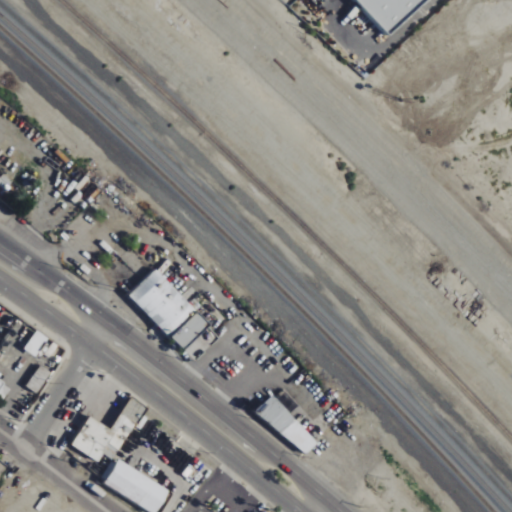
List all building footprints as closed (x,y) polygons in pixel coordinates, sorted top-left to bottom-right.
[(356,0),(390,36),(428,0),(356,0)] [(129,295),(168,337),(195,311),(156,270),(129,295)] [(196,362),(220,336),(197,313),(172,339),(196,362)] [(0,397),(5,400),(12,387),(0,379),(0,397)] [(251,410),(296,459),(312,444),(267,395),(251,410)] [(90,417),(72,446),(99,462),(104,454),(114,460),(136,424),(120,415),(111,430),(90,417)] [(149,511),(162,490),(117,464),(104,486),(148,511),(149,511)]
